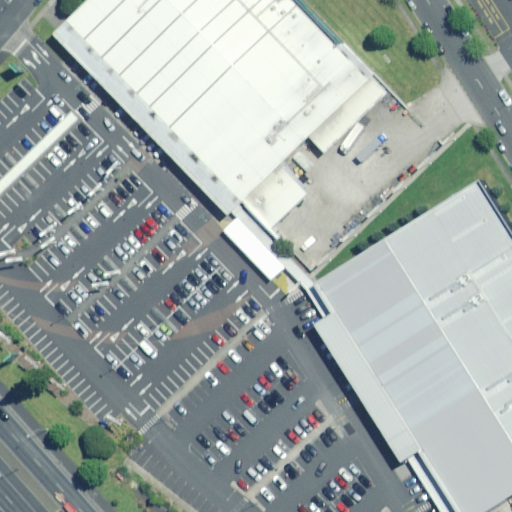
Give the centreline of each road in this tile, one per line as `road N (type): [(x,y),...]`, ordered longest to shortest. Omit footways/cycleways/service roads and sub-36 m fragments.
road 1 (tertiary): [(511,134),(427,0)]
road 2 (secondary): [(0,419),(82,511)]
